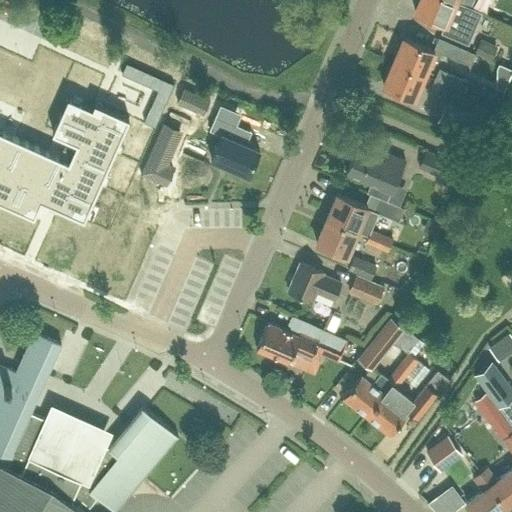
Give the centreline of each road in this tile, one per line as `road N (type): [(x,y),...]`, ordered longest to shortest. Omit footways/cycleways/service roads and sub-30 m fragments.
road 1 (unclassified): [(211,362),(368,0)]
road 2 (residential): [(414,511),(350,456),(211,362)]
road 3 (unclassified): [(211,362),(0,271)]
